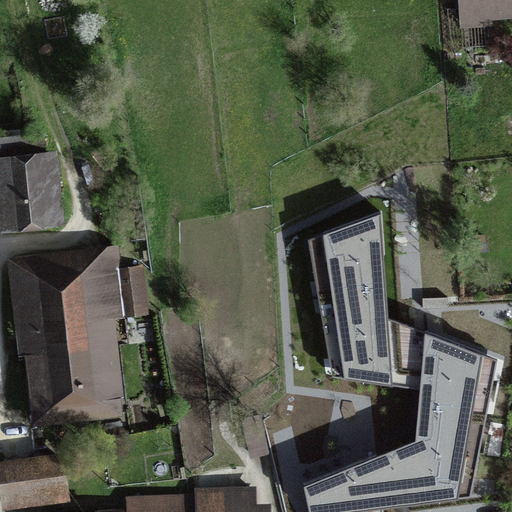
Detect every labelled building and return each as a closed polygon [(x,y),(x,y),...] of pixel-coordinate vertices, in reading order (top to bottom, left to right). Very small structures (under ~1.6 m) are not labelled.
[(511,23),(511,0),(461,0),(463,28),(511,23)] [(56,153),(0,158),(0,221),(1,229),(62,223),(56,153)] [(384,252),(381,211),(320,230),(325,254),(311,256),(316,282),(330,280),(336,312),(323,314),(330,358),(343,356),(346,376),(391,380),(391,371),(421,374),(425,331),(388,316),(389,332),(377,333),(375,299),(370,299),(368,278),(375,279),(370,254),(384,252)] [(116,253),(11,265),(21,354),(29,353),(37,423),(117,415),(107,319),(143,315),(138,271),(118,273),(116,253)] [(449,296),(422,297),(422,307),(449,307),(449,296)] [(415,448),(410,502),(457,496),(460,477),(474,478),(482,433),(469,431),(475,399),(488,402),(493,378),(478,377),(482,351),(425,331),(421,374),(431,374),(429,396),(438,397),(435,420),(427,418),(425,449),(415,448)] [(260,415),(244,418),(252,455),(267,452),(260,415)] [(305,483),(310,511),(382,511),(382,505),(410,502),(415,448),(416,437),(305,483)] [(63,459),(0,467),(0,471),(5,511),(15,511),(69,505),(63,459)] [(256,511),(256,495),(240,496),(239,476),(197,478),(198,501),(129,503),(129,511),(256,511)]
